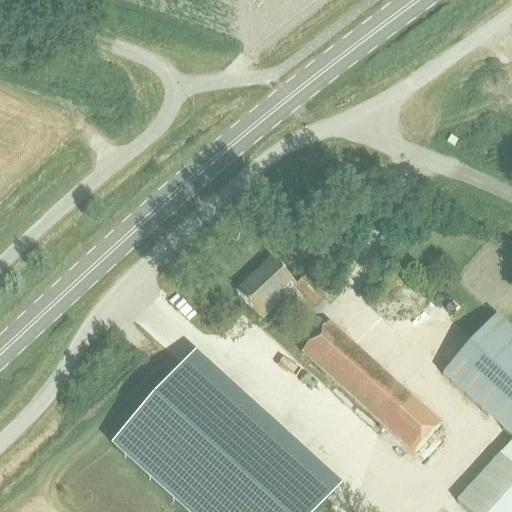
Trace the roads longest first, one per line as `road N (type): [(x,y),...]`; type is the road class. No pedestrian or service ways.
road 1 (secondary): [(0,359),(277,107),(420,0)]
road 2 (unclassified): [(350,118),(249,174),(112,306),(54,391),(0,446)]
road 3 (track): [(184,95),(145,145),(0,271)]
road 4 (track): [(184,95),(157,65),(0,10)]
road 5 (unclassified): [(350,118),(511,19)]
road 6 (unclassified): [(511,196),(382,141),(350,118)]
